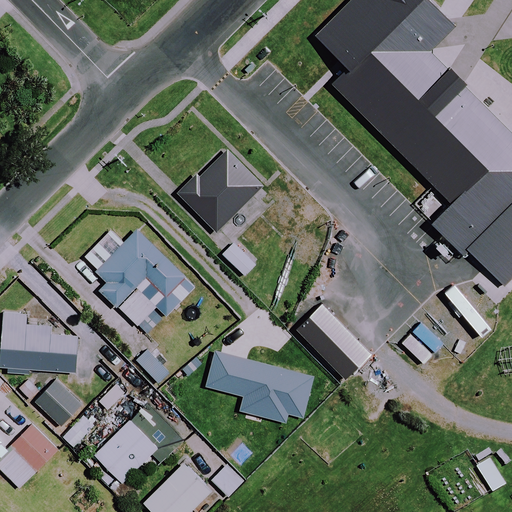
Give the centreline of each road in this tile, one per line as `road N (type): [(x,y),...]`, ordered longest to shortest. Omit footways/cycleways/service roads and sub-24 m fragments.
road 1 (residential): [(0,215),(122,94)]
road 2 (residential): [(122,94),(219,0)]
road 3 (residential): [(31,0),(122,94)]
